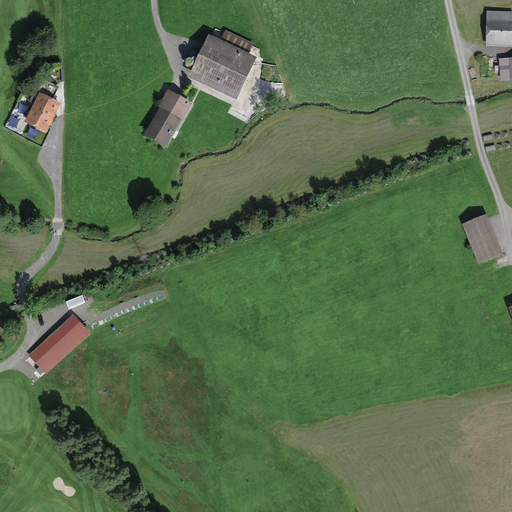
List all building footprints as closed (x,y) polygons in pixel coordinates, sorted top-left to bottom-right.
[(511,11),(487,12),(487,47),(511,46),(511,11)] [(257,61),(209,38),(188,80),(237,104),(257,61)] [(192,105),(169,93),(143,138),(167,151),(192,105)] [(61,106),(39,95),(24,125),(46,136),(61,106)] [(485,218),(464,227),(481,265),(501,256),(485,218)] [(69,312),(85,305),(82,298),(66,304),(69,312)] [(72,318),(28,360),(47,380),(92,338),(72,318)]
